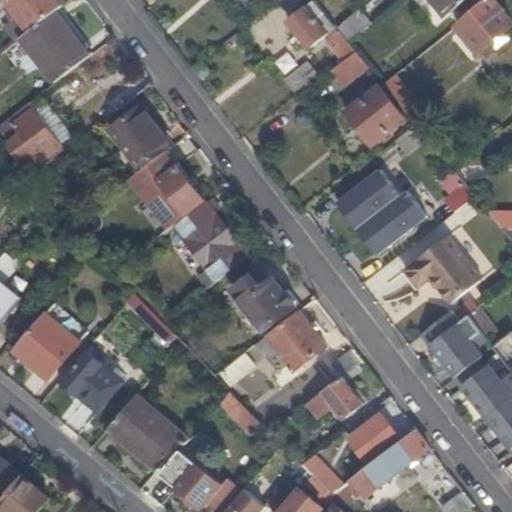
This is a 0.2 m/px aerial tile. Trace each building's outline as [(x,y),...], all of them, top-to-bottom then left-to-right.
[(7,0),(19,14),(32,31),(57,12),(66,6),(61,0),(7,0)] [(281,0),(289,9),(300,0),(281,0)] [(329,0),(312,0),(314,2),(325,14),(326,16),(336,8),(329,0)] [(428,0),(445,20),(468,0),(428,0)] [(511,19),(496,0),(487,0),(458,24),(481,51),(511,24),(511,19)] [(325,14),(314,2),(289,22),(311,50),(336,29),(326,16),(325,14)] [(337,30),(339,32),(348,43),(371,24),(360,11),(337,30)] [(20,40),(55,85),(91,57),(57,12),(32,31),(20,40)] [(4,25),(17,42),(20,40),(32,31),(19,14),(4,25)] [(328,41),(344,62),(356,53),(348,43),(339,32),(328,41)] [(344,62),(335,70),(346,84),(368,66),(356,53),(344,62)] [(197,68),(206,79),(213,74),(204,62),(197,68)] [(286,79),(298,94),(321,76),(309,62),(286,79)] [(194,70),(203,82),(206,79),(197,68),(194,70)] [(395,76),(384,86),(410,117),(421,108),(395,76)] [(107,102),(116,113),(136,98),(128,87),(107,102)] [(347,112),(373,146),(407,121),(380,87),(347,112)] [(0,126),(0,154),(7,162),(27,181),(66,151),(30,104),(0,126)] [(113,130),(144,170),(152,164),(168,151),(169,151),(174,147),(143,107),(113,130)] [(416,128),(397,138),(406,155),(425,144),(416,128)] [(206,200),(168,151),(152,164),(144,170),(132,180),(170,228),(206,200)] [(489,187),(486,166),(481,151),(462,167),(455,172),(467,185),(476,197),(489,187)] [(384,173),(341,205),(360,230),(403,197),(384,173)] [(448,200),(457,212),(476,197),(467,185),(448,200)] [(403,197),(360,230),(380,256),(430,218),(410,192),(403,197)] [(214,266),(223,277),(244,261),(236,250),(242,245),(217,213),(221,210),(213,198),(189,217),(182,222),(177,227),(210,269),(214,266)] [(511,213),(490,214),(504,230),(511,230),(511,213)] [(484,280),(450,237),(406,271),(420,289),(432,279),(453,305),(484,280)] [(128,263),(117,271),(123,279),(133,271),(128,263)] [(260,291),(273,281),(268,274),(255,284),(260,291)] [(286,315),(289,320),(300,312),(296,307),(298,306),(285,290),(284,291),(275,279),(273,281),(260,291),(255,284),(250,278),(235,289),(266,329),(286,315)] [(0,282),(0,325),(21,301),(0,282)] [(136,293),(129,301),(138,310),(146,303),(136,293)] [(147,320),(155,312),(146,303),(138,310),(147,320)] [(289,320),(257,344),(263,353),(275,344),(296,370),(328,347),(301,311),(300,312),(289,320)] [(454,312),(425,335),(434,346),(439,342),(443,347),(438,351),(450,367),(454,365),(462,374),(458,377),(466,387),(470,385),(477,394),(473,398),(486,415),(491,411),(499,420),(494,424),(506,441),(511,437),(511,394),(506,386),(510,383),(462,322),(454,312)] [(50,380),(81,343),(48,315),(16,351),(50,380)] [(470,316),(462,322),(510,383),(511,381),(511,370),(495,349),(470,316)] [(511,335),(495,349),(511,370),(511,335)] [(344,378),(345,377),(365,362),(355,349),(334,365),(344,378)] [(100,412),(126,381),(91,353),(66,383),(100,412)] [(326,391),(310,403),(321,417),(337,404),(347,417),(364,403),(345,377),(344,378),(326,391)] [(233,391),(223,403),(245,425),(256,414),(233,391)] [(110,428),(159,470),(183,442),(134,399),(110,428)] [(254,434),(265,424),(256,414),(245,425),(254,434)] [(385,414),(376,419),(395,443),(403,438),(385,414)] [(395,443),(376,419),(352,438),(371,462),(395,443)] [(198,443),(208,451),(216,441),(201,429),(197,433),(202,438),(198,443)] [(354,479),(357,483),(377,509),(401,490),(392,479),(432,448),(417,429),(354,479)] [(193,438),(198,443),(202,438),(197,433),(193,438)] [(296,456),(304,464),(323,449),(316,440),(296,456)] [(178,486),(198,463),(207,453),(203,449),(197,455),(194,453),(190,457),(183,450),(163,473),(178,486)] [(0,505),(23,478),(0,458),(0,505)] [(311,466),(336,493),(343,485),(338,480),(318,459),(311,466)] [(227,511),(240,498),(198,463),(178,486),(204,508),(207,504),(213,510),(209,511),(227,511)] [(40,511),(51,499),(24,477),(23,478),(0,505),(0,508),(4,511),(40,511)] [(322,511),(325,508),(301,487),(280,511),(322,511)] [(240,498),(227,511),(263,511),(268,507),(248,490),(240,498)] [(443,507),(446,511),(466,511),(475,505),(465,491),(443,507)]
